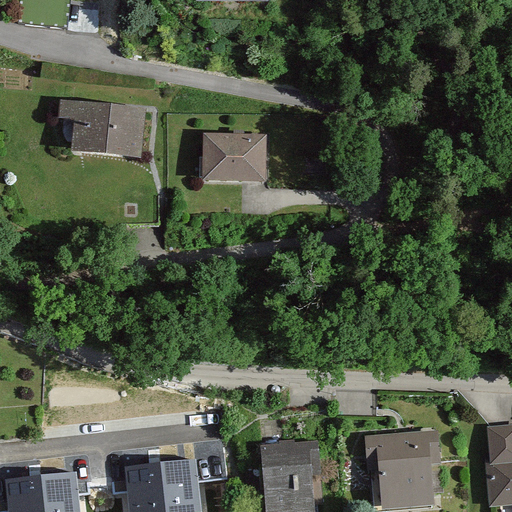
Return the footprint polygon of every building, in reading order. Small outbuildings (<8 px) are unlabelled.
[(70,149),(138,154),(142,104),(59,97),(58,113),(73,114),(70,149)] [(200,178),(263,178),(263,131),(200,132),(200,178)] [(511,421),(487,423),(490,501),(511,500),(511,421)] [(378,505),(431,502),(429,463),(439,462),(437,432),(363,435),(365,470),(376,469),(378,505)] [(262,511),(309,511),(309,475),(317,475),(317,438),(260,440),(262,511)] [(130,511),(200,511),(195,461),(126,469),(130,511)] [(79,511),(75,473),(5,481),(8,511),(79,511)]
